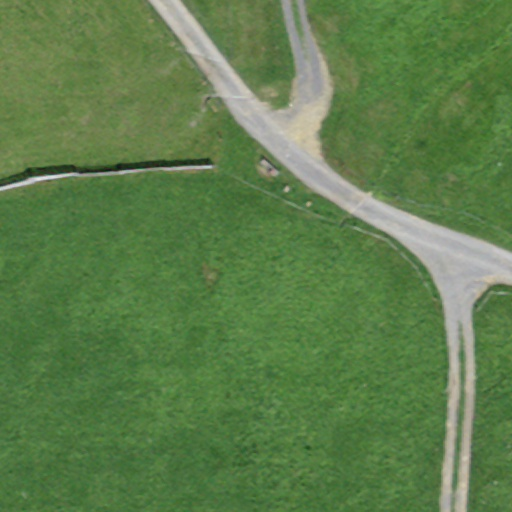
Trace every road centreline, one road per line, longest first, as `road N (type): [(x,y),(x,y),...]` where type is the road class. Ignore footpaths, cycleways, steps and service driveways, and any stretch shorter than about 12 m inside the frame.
road 1 (track): [(166,0),(290,158),(511,266)]
road 2 (track): [(463,242),(453,511)]
road 3 (track): [(290,158),(328,94),(300,0)]
